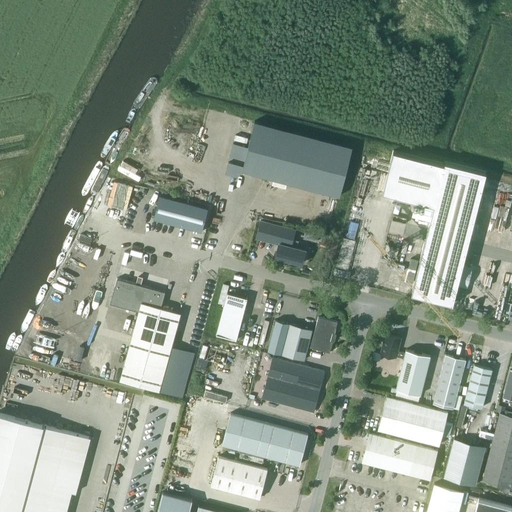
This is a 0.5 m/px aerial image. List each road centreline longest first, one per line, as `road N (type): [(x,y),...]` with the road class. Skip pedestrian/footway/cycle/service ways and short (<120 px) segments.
road 1 (unclassified): [(315,511),(369,301)]
road 2 (unclassified): [(369,301),(225,263)]
road 3 (unclassified): [(511,337),(369,301)]
